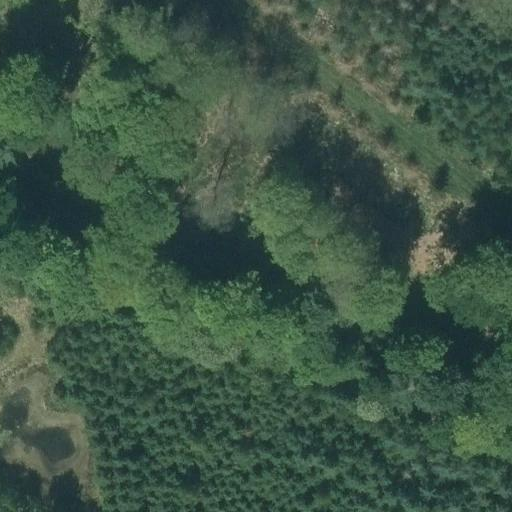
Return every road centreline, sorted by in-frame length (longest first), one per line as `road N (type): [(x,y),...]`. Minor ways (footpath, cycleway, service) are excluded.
road 1 (unclassified): [(511,359),(0,174)]
road 2 (unclassified): [(222,0),(511,224)]
